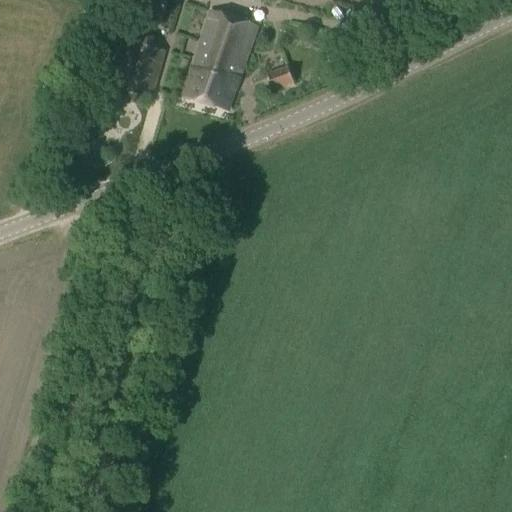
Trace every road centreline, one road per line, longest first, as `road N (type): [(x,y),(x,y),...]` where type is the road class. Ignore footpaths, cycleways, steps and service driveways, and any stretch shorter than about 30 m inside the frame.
road 1 (unclassified): [(0,233),(244,141),(511,13)]
road 2 (track): [(180,165),(81,511)]
road 3 (track): [(99,196),(89,265),(18,511)]
